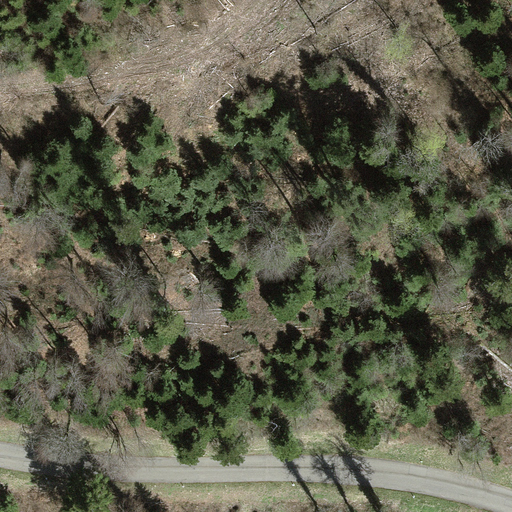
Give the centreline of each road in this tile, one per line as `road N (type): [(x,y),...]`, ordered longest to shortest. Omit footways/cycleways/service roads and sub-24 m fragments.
road 1 (tertiary): [(511,502),(347,475),(0,452)]
road 2 (track): [(0,72),(88,67),(243,32),(290,0)]
